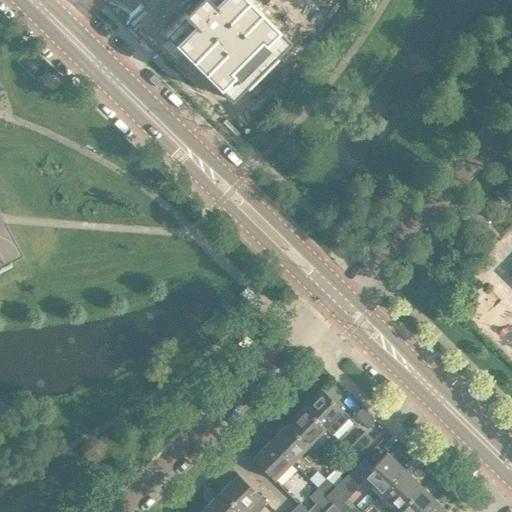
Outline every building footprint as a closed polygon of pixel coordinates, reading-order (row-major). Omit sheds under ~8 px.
[(184,12),(163,33),(230,100),(244,85),(239,80),(269,50),(274,55),(289,41),(247,0),(183,0),(178,6),(184,12)] [(331,434),(349,417),(319,388),(302,405),(324,427),(331,434)] [(302,405),(285,423),(307,445),(324,427),(302,405)] [(361,407),(354,414),(367,427),(374,420),(361,407)] [(285,423),(268,440),(290,462),(307,445),(285,423)] [(346,448),(355,457),(372,439),(363,431),(346,448)] [(290,462),(268,440),(251,458),(273,480),(290,462)] [(346,466),(355,457),(346,448),(337,458),(346,466)] [(360,477),(378,494),(403,469),(402,468),(401,470),(395,464),(396,463),(385,452),(360,477)] [(403,469),(378,494),(395,511),(420,486),(409,475),(407,477),(402,471),(403,469)] [(325,496),(341,480),(331,470),(315,487),(325,496)] [(219,490),(240,511),(241,511),(258,495),(236,473),(219,490)] [(332,506),(350,488),(341,480),(325,496),(332,503),(331,504),(332,506)] [(429,511),(438,503),(437,503),(436,504),(430,499),(431,497),(420,486),(395,511),(429,511)] [(323,511),(331,504),(332,503),(325,496),(315,487),(314,488),(306,496),(314,504),(305,511),(323,511)] [(240,511),(219,490),(202,508),(206,511),(240,511)] [(446,511),(444,509),(442,511),(437,505),(438,504),(438,503),(429,511),(446,511)]
